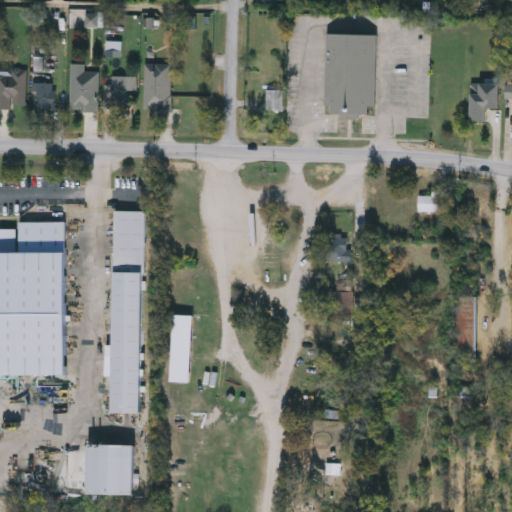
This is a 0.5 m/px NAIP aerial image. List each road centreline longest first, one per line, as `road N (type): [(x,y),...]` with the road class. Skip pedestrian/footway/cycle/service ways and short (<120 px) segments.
road 1 (secondary): [(0,148),(403,159),(511,170)]
road 2 (residential): [(230,153),(235,0)]
